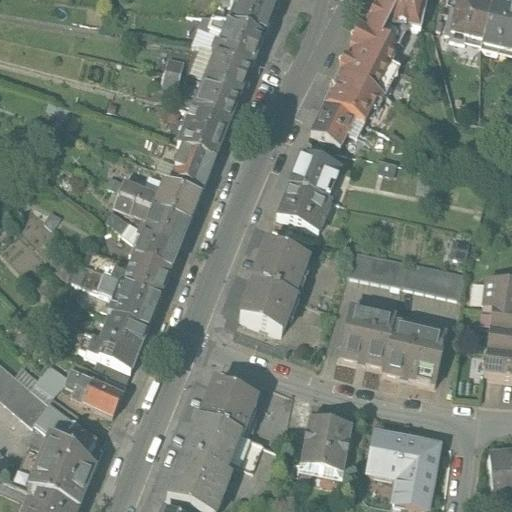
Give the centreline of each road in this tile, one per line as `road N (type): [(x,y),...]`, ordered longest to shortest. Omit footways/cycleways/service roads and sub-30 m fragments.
road 1 (unclassified): [(191,332),(331,0)]
road 2 (residential): [(191,332),(334,391),(474,419)]
road 3 (unclassified): [(120,511),(191,332)]
